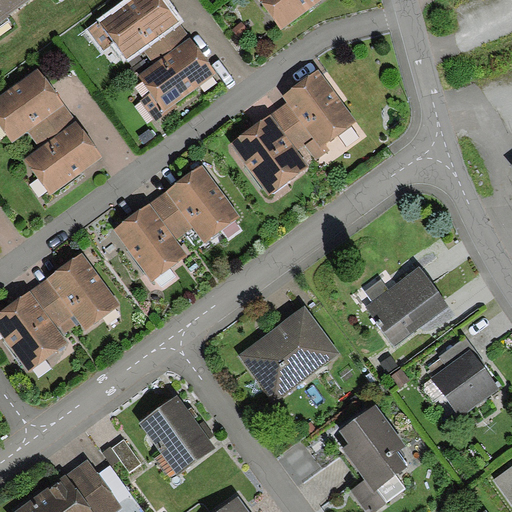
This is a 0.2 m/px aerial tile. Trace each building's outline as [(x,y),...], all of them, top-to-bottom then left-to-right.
[(0,0),(0,21),(29,0),(0,0)] [(216,74),(161,0),(130,0),(89,30),(103,49),(114,40),(128,58),(140,49),(152,65),(137,75),(151,94),(141,101),(157,123),(179,107),(176,103),(216,74)] [(262,0),(282,26),(317,0),(262,0)] [(356,123),(320,70),(284,94),(290,103),(230,144),(267,199),(310,169),(297,150),(305,144),(316,160),(331,150),(326,143),(356,123)] [(101,158),(39,71),(0,98),(0,122),(13,140),(28,129),(40,146),(25,157),(51,193),(101,158)] [(242,221),(204,165),(114,228),(152,282),(188,257),(178,243),(197,229),(208,245),(242,221)] [(81,255),(0,314),(0,333),(28,371),(68,341),(63,334),(80,322),(85,328),(118,304),(81,255)] [(371,302),(365,306),(396,347),(449,308),(419,267),(388,290),(381,281),(364,293),(371,302)] [(304,307),(241,355),(276,402),(339,354),(304,307)] [(429,367),(435,376),(470,350),(479,362),(482,359),(465,337),(439,357),(441,359),(429,367)] [(479,362),(470,350),(435,376),(432,378),(461,417),(499,389),(479,362)] [(216,447),(180,395),(139,424),(175,476),(216,447)] [(407,446),(377,405),(341,432),(349,444),(343,449),(366,480),(350,491),(364,511),(377,511),(410,489),(399,474),(409,466),(399,452),(407,446)] [(124,440),(113,448),(130,471),(141,463),(124,440)] [(120,511),(123,510),(89,461),(13,511),(120,511)] [(511,466),(493,480),(511,505),(511,466)]
